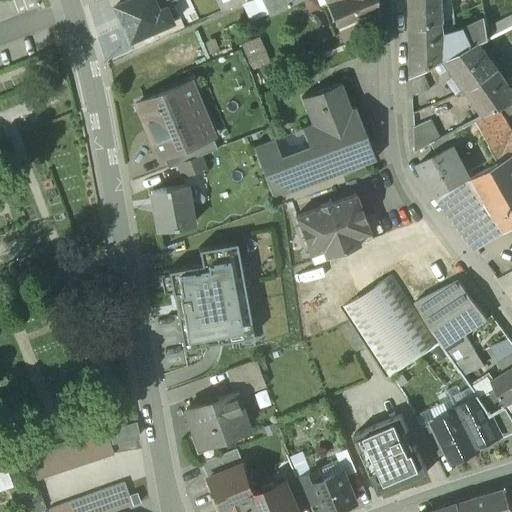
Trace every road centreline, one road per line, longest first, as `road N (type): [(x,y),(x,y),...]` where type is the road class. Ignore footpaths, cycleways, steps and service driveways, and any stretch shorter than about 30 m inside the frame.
road 1 (residential): [(169,511),(95,91),(71,0)]
road 2 (residential): [(388,0),(393,137),(404,176),(511,317)]
